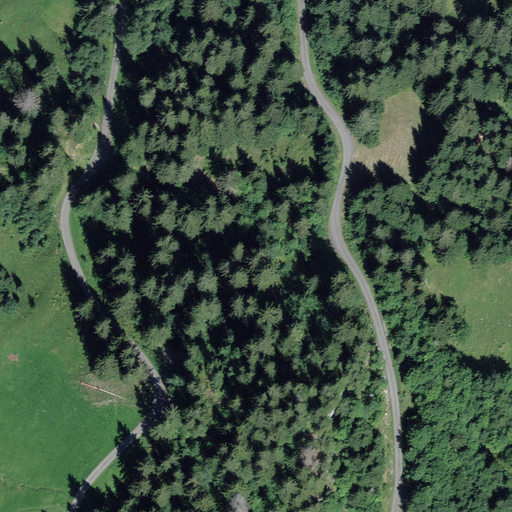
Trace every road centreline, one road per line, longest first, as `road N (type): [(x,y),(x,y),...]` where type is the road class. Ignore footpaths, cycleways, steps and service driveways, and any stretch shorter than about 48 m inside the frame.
road 1 (track): [(73,511),(86,485),(155,415),(160,398),(157,380),(85,287),(64,211),(102,153),(124,0)]
road 2 (track): [(302,0),(310,80),(349,142),(337,240),(374,307),(391,374),(395,511)]
